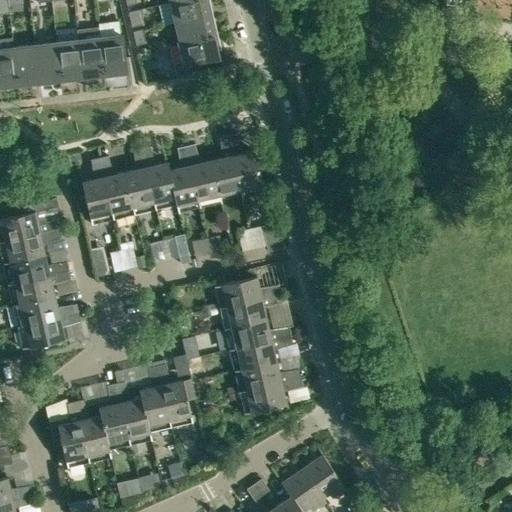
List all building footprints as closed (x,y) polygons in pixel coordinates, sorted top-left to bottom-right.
[(7,0),(0,0),(0,14),(9,13),(8,6),(7,0)] [(209,0),(182,0),(170,3),(175,23),(212,14),(209,0)] [(127,12),(131,27),(143,24),(139,9),(127,12)] [(217,34),(212,14),(175,23),(179,42),(217,34)] [(98,27),(77,30),(78,40),(83,79),(104,77),(99,37),(98,27)] [(142,30),(133,32),(136,46),(145,44),(142,30)] [(183,64),(174,66),(177,78),(202,72),(199,61),(218,57),(216,51),(221,50),(217,34),(178,42),(179,46),(183,64)] [(120,35),(99,37),(104,77),(120,75),(120,70),(126,70),(122,35),(120,35)] [(78,40),(56,43),(61,82),(83,79),(78,40)] [(35,45),(39,84),(61,82),(56,43),(35,45)] [(35,45),(12,48),(18,87),(39,84),(35,45)] [(0,49),(0,84),(2,84),(2,89),(18,87),(12,48),(0,49)] [(237,134),(228,136),(242,197),(264,192),(254,150),(242,153),(237,134)] [(222,158),(211,160),(221,202),(242,197),(228,136),(219,138),(222,158)] [(186,146),(200,207),(221,202),(211,160),(200,163),(195,144),(186,146)] [(150,146),(141,148),(155,209),(176,204),(178,212),(179,212),(167,162),(156,165),(150,146)] [(200,207),(186,146),(177,148),(180,167),(170,170),(179,212),(200,207)] [(136,169),(125,172),(134,214),(155,209),(141,148),(132,150),(136,169)] [(108,156),(99,158),(113,219),(134,214),(125,172),(113,175),(108,156)] [(91,224),(113,219),(99,158),(90,160),(94,179),(82,182),(91,224)] [(0,219),(0,242),(59,228),(57,220),(56,215),(41,219),(37,220),(35,211),(33,203),(13,208),(15,216),(0,219)] [(59,228),(0,242),(0,251),(3,264),(45,254),(42,243),(46,242),(61,237),(59,228)] [(176,243),(179,257),(180,264),(190,262),(186,241),(176,243)] [(47,265),(45,254),(3,264),(8,285),(69,271),(67,262),(47,265)] [(69,271),(8,285),(9,291),(15,289),(19,304),(54,296),(52,285),(56,284),(71,279),(69,271)] [(216,286),(214,286),(218,302),(219,308),(280,293),(278,285),(259,288),(256,276),(240,280),(225,283),(216,286)] [(280,293),(219,308),(221,313),(224,329),(266,319),(264,308),(267,307),(282,302),(280,293)] [(19,304),(12,306),(17,327),(78,313),(76,304),(61,306),(57,307),(54,296),(19,304)] [(78,313),(17,327),(22,349),(64,339),(62,327),(66,326),(80,321),(78,313)] [(224,329),(229,350),(290,336),(288,327),(268,330),(266,319),(224,329)] [(292,344),(290,336),(229,350),(234,371),(276,361),(273,350),(292,344)] [(276,361),(234,371),(238,386),(239,391),(239,392),(300,378),(298,369),(282,372),(279,372),(276,361)] [(165,364),(156,366),(171,427),(193,422),(187,399),(183,380),(171,383),(165,364)] [(151,387),(140,390),(151,440),(152,439),(150,432),(171,427),(156,366),(148,368),(150,383),(151,387)] [(300,378),(239,392),(244,414),(286,404),(283,392),(287,391),(302,386),(300,378)] [(124,382),(116,384),(130,444),(135,443),(151,440),(140,390),(139,390),(141,398),(130,400),(127,389),(125,381),(124,382)] [(109,449),(130,444),(116,384),(106,386),(110,405),(99,408),(109,449)] [(83,399),(75,401),(89,462),(110,457),(99,407),(98,408),(100,415),(89,418),(86,406),(84,399),(83,399)] [(49,427),(54,447),(62,445),(67,467),(89,462),(75,401),(65,404),(70,423),(49,427)] [(0,456),(10,454),(8,445),(0,446),(0,456)] [(0,465),(12,463),(10,454),(0,456),(0,478),(7,477),(7,476),(0,477),(0,465)] [(323,456),(303,469),(323,498),(329,494),(332,498),(345,489),(323,456)] [(184,474),(184,473),(180,461),(167,464),(171,476),(171,478),(184,474)] [(303,469),(281,483),(290,496),(291,496),(301,511),(302,511),(309,508),(312,511),(325,502),(323,498),(303,469)] [(7,478),(0,479),(0,501),(31,494),(30,487),(29,485),(16,487),(10,489),(7,478)] [(253,484),(261,495),(269,490),(261,479),(253,484)] [(254,500),(261,495),(253,484),(246,489),(254,500)] [(31,494),(0,501),(0,511),(15,511),(15,508),(19,507),(33,503),(31,494)] [(290,496),(271,509),(272,511),(301,511),(291,496),(290,496)] [(82,511),(81,502),(69,505),(70,511),(82,511)] [(359,511),(360,511),(354,502),(347,507),(349,511),(359,511)]
